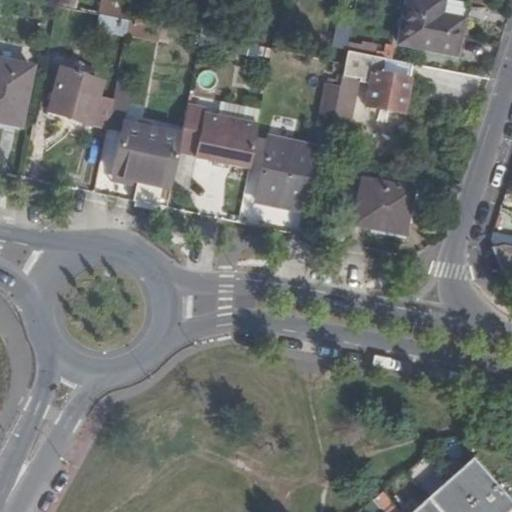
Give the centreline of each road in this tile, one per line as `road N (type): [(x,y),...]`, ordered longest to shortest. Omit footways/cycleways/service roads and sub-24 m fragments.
road 1 (secondary): [(160,338),(245,322),(511,375)]
road 2 (secondary): [(474,328),(222,282),(166,287)]
road 3 (residential): [(474,328),(451,270),(511,82)]
road 4 (residential): [(15,511),(98,372)]
road 5 (residential): [(62,359),(0,483)]
